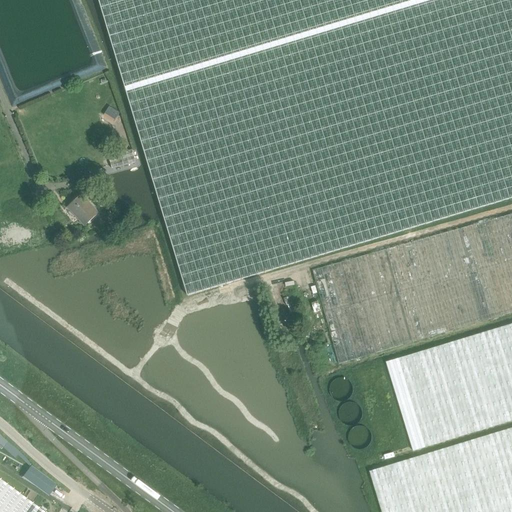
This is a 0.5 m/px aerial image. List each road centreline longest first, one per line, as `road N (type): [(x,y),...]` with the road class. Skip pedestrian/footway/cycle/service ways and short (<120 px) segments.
road 1 (primary): [(175,511),(29,406)]
road 2 (unclassified): [(29,406),(125,511)]
road 3 (unclassified): [(109,511),(0,428)]
